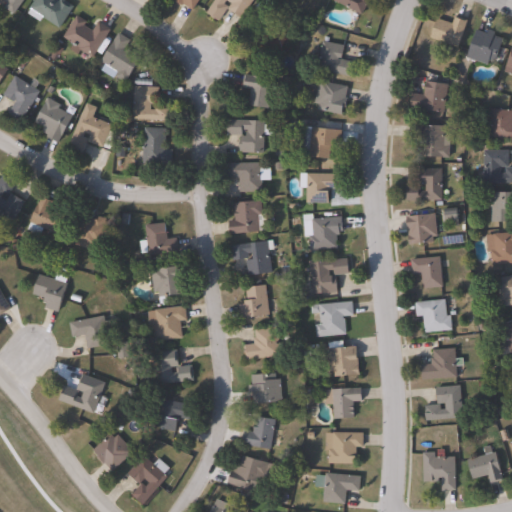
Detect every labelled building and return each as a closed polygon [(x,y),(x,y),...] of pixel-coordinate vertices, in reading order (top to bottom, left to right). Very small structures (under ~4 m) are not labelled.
[(23,0),(14,14),(4,7),(7,3),(2,0),(23,0)] [(58,0),(60,1),(60,0),(64,0),(75,7),(61,29),(30,9),(35,0),(58,0)] [(201,0),(194,11),(185,4),(183,6),(175,1),(176,0),(201,0)] [(254,0),(242,18),(229,10),(233,4),(227,0),(225,4),(229,6),(219,21),(207,13),(215,0),(254,0)] [(370,0),(363,15),(334,0),(370,0)] [(85,26),(93,31),(99,22),(112,30),(94,58),(80,49),(78,52),(72,48),(75,44),(64,37),(78,15),(87,22),(85,26)] [(468,21),(458,48),(431,38),(438,18),(453,23),(455,16),(468,21)] [(275,26),(278,36),(287,33),(289,40),(281,43),(284,54),(251,64),(246,51),(255,48),(253,41),(256,41),(253,33),(275,26)] [(497,32),(496,36),(504,39),(496,62),(490,60),(489,65),(468,57),(478,30),(488,34),(490,29),(497,32)] [(123,51),(126,52),(129,49),(142,57),(126,84),(116,77),(119,72),(102,62),(119,33),(130,39),(123,51)] [(356,62),(353,78),(318,71),(323,41),(346,46),(343,60),(356,62)] [(0,62),(9,69),(0,81),(0,62)] [(274,79),(270,108),(249,105),(252,89),(243,88),(245,75),(274,79)] [(40,92),(21,122),(9,114),(16,103),(3,95),(15,76),(40,92)] [(348,99),(346,108),(345,108),(343,115),(319,110),(320,104),(316,103),(320,81),(349,87),(347,99),(348,99)] [(450,85),(446,113),(411,108),(413,93),(425,95),(427,82),(450,85)] [(159,88),(159,104),(151,104),(151,110),(156,110),(156,105),(172,106),(171,121),(133,119),(135,87),(159,88)] [(73,115),(59,143),(47,137),(48,135),(42,132),(44,128),(35,124),(48,98),(61,105),(59,108),(73,115)] [(112,125),(113,145),(111,150),(104,147),(103,148),(88,142),(91,135),(85,133),(84,137),(89,139),(83,154),(69,148),(85,106),(97,111),(94,118),(112,125)] [(511,140),(489,138),(492,109),(511,110),(511,140)] [(273,125),(273,135),(265,135),(264,154),(240,153),(241,137),(247,137),(247,130),(243,130),(243,135),(227,135),(228,120),(265,121),(265,125),(273,125)] [(452,134),(451,158),(421,157),(421,142),(427,142),(427,139),(412,139),(413,125),(447,126),(446,134),(452,134)] [(172,150),(171,166),(143,164),(145,127),(167,129),(166,149),(172,150)] [(343,131),(341,145),(335,144),(335,147),(332,147),(330,159),(302,156),(306,127),(343,131)] [(502,167),(502,173),(507,173),(507,168),(511,168),(511,183),(485,183),(485,151),(510,151),(510,167),(502,167)] [(262,163),(263,193),(240,193),(240,179),(227,179),(227,164),(262,163)] [(443,169),(444,201),(409,202),(409,188),(421,188),(422,192),(427,191),(427,185),(420,185),(419,180),(421,180),(421,169),(443,169)] [(343,174),(343,190),(330,190),(330,203),(308,203),(308,187),(302,187),(302,175),(308,176),(308,174),(343,174)] [(16,182),(9,196),(4,194),(2,197),(7,200),(11,194),(25,202),(13,223),(0,215),(0,182),(4,175),(16,182)] [(511,193),(511,222),(493,222),(493,208),(485,208),(485,194),(493,194),(493,193),(511,193)] [(66,215),(57,234),(44,228),(40,236),(28,231),(31,223),(30,222),(41,196),(54,202),(51,209),(66,215)] [(262,201),(263,215),(267,215),(268,220),(269,219),(269,227),(261,228),(261,232),(230,235),(230,229),(228,229),(227,215),(235,214),(234,203),(262,201)] [(314,214),(314,220),(343,218),(344,231),(340,232),(341,235),(338,236),(339,249),(311,251),(310,238),(306,238),(304,215),(314,214)] [(434,243),(410,245),(408,217),(437,214),(439,237),(434,237),(434,243)] [(82,216),(99,220),(99,217),(107,219),(106,223),(109,223),(102,252),(75,245),(82,216)] [(166,223),(168,240),(177,238),(179,252),(149,256),(149,254),(143,254),(141,242),(148,241),(146,226),(166,223)] [(511,263),(493,264),(493,252),(488,252),(487,236),(494,235),(494,234),(511,233),(511,263)] [(269,241),(273,273),(249,277),(247,261),(254,260),(254,258),(234,260),(232,246),(269,241)] [(441,257),(444,288),(424,290),(422,273),(413,274),(411,260),(441,257)] [(339,293),(315,296),(311,263),(348,259),(350,274),(337,275),(339,293)] [(181,266),(184,295),(167,296),(168,304),(162,304),(163,308),(160,308),(159,305),(160,305),(159,293),(155,293),(152,269),(181,266)] [(68,284),(60,312),(46,308),(47,303),(44,302),(45,298),(33,295),(39,275),(68,284)] [(511,276),(511,306),(507,307),(506,301),(501,302),(497,279),(511,276)] [(270,316),(241,320),(239,306),(245,305),(245,302),(248,301),(246,288),(267,286),(270,316)] [(0,289),(11,309),(0,316),(0,289)] [(446,300),(448,317),(451,316),(452,330),(425,333),(423,317),(417,317),(416,303),(446,300)] [(353,302),(354,316),(344,317),(344,320),(346,320),(347,336),(318,338),(317,326),(321,325),(321,313),(312,314),(312,305),(353,302)] [(181,328),(183,339),(155,342),(154,329),(151,329),(149,312),(156,311),(156,310),(186,307),(187,321),(186,321),(187,327),(181,328)] [(105,317),(106,321),(112,320),(115,335),(109,337),(111,345),(88,350),(85,336),(73,338),(70,324),(105,317)] [(511,355),(504,358),(499,345),(507,342),(501,326),(511,322),(511,355)] [(281,357),(246,361),(244,346),(255,344),(254,339),(257,339),(256,330),(278,327),(281,357)] [(344,341),(344,348),(357,347),(359,362),(362,362),(363,372),(360,372),(361,375),(332,378),(328,350),(330,349),(329,342),(344,341)] [(130,359),(119,360),(117,343),(129,342),(130,359)] [(178,350),(180,367),(192,366),(194,381),(157,386),(153,353),(178,350)] [(458,379),(424,380),(423,365),(432,365),(432,359),(434,358),(433,351),(456,350),(458,379)] [(276,374),(277,381),(282,380),(283,401),(254,403),(253,394),(250,394),(249,386),(253,386),(252,376),(276,374)] [(106,384),(94,414),(60,401),(65,387),(77,391),(83,375),(106,384)] [(461,387),(464,419),(426,422),(425,406),(441,405),(442,411),(446,411),(446,405),(438,405),(437,388),(461,387)] [(354,403),(355,419),(334,420),(334,405),(326,406),(325,391),(362,388),(363,402),(354,403)] [(194,406),(191,421),(179,419),(176,433),(155,429),(160,400),(194,406)] [(283,430),(282,439),(273,438),(272,449),(242,444),(245,430),(253,432),(256,416),(276,419),(275,429),(283,430)] [(357,463),(329,463),(329,448),(333,448),(333,432),(364,432),(364,446),(357,446),(357,463)] [(111,434),(115,438),(118,435),(134,453),(113,472),(105,463),(104,464),(97,457),(99,455),(94,449),(111,434)] [(491,447),(493,454),(496,453),(504,482),(492,485),(490,477),(473,481),(468,460),(487,456),(485,448),(491,447)] [(436,453),(436,458),(456,458),(457,492),(443,492),(443,480),(440,480),(440,482),(425,482),(424,453),(436,453)] [(270,463),(262,492),(228,483),(232,470),(234,470),(235,464),(241,466),(244,455),(270,463)] [(167,477),(144,504),(133,494),(142,483),(146,486),(150,483),(145,478),(140,484),(128,474),(144,456),(167,477)] [(361,475),(360,491),(347,490),(346,503),(323,501),(326,472),(361,475)] [(230,505),(228,511),(230,511),(210,511),(213,505),(214,506),(217,499),(230,505)]
